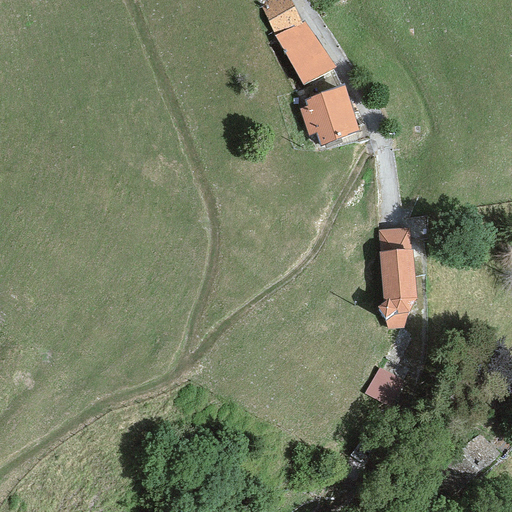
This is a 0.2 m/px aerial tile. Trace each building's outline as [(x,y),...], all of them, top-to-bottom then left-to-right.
[(301,23),(289,0),(269,0),(260,6),(275,36),(301,23)] [(334,67),(304,22),(301,23),(275,36),(303,86),(334,67)] [(343,86),(303,100),(306,107),(298,110),(307,136),(314,133),(319,146),(360,131),(343,86)] [(409,229),(379,231),(378,254),(410,251),(409,229)] [(396,251),(378,254),(384,301),(387,299),(396,308),(384,318),(388,327),(401,327),(416,296),(410,251),(396,251)] [(396,308),(387,299),(384,301),(377,308),(384,318),(396,308)] [(401,381),(380,370),(367,392),(388,404),(401,381)] [(494,454),(479,438),(440,473),(454,489),(494,454)] [(350,457),(362,465),(374,449),(362,441),(350,457)]
